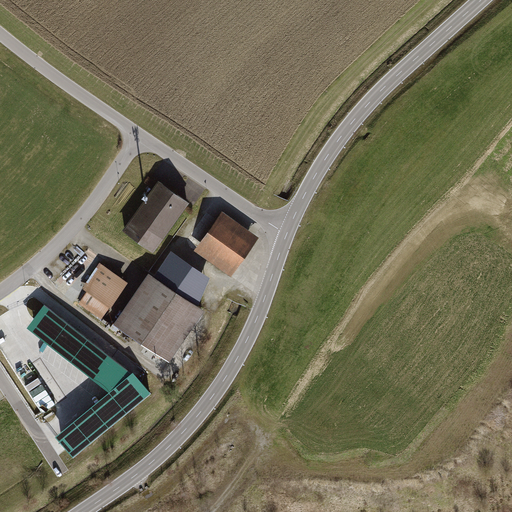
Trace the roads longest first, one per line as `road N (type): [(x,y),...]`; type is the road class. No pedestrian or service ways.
road 1 (secondary): [(81,511),(157,457),(202,410),(258,315),(287,233)]
road 2 (secondary): [(287,233),(353,120),(480,0)]
road 3 (residential): [(0,292),(79,223),(141,136)]
road 4 (unknown): [(183,357),(165,377),(28,272)]
road 5 (residential): [(141,136),(287,233)]
road 6 (residential): [(0,33),(141,136)]
